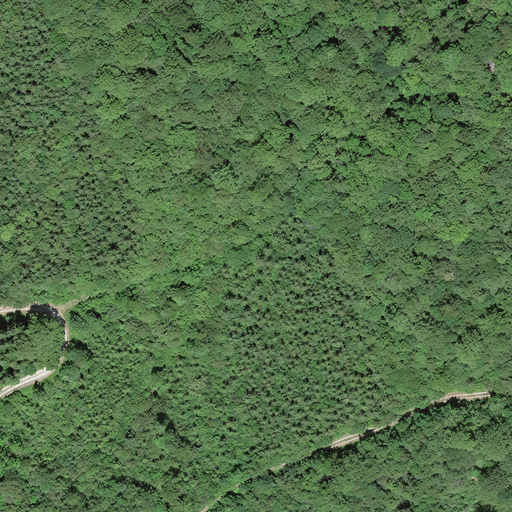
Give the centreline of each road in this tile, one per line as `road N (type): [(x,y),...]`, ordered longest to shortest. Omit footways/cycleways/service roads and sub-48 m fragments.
road 1 (track): [(202,511),(240,482),(291,460),(416,410),(511,387)]
road 2 (track): [(0,395),(56,367),(69,339),(53,313),(0,310)]
